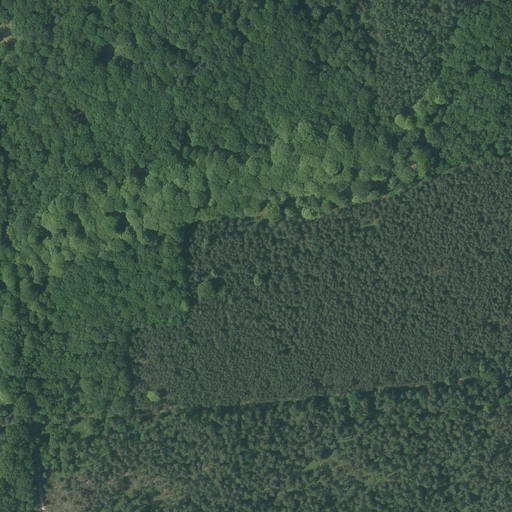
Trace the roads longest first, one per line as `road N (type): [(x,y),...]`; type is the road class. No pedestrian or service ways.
road 1 (track): [(25,293),(67,229),(241,188),(286,190),(312,163),(421,112),(451,24),(468,0)]
road 2 (track): [(511,380),(31,427)]
road 3 (track): [(25,293),(42,511)]
road 4 (track): [(0,155),(25,293)]
